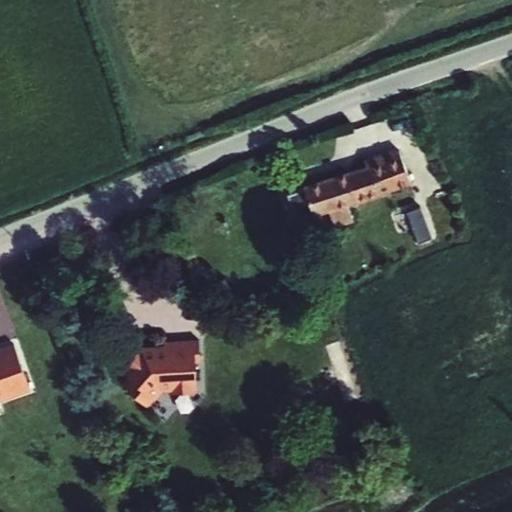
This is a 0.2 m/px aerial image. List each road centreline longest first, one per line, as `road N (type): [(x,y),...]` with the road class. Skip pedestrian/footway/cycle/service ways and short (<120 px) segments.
road 1 (residential): [(0,241),(331,109)]
road 2 (unclassified): [(331,109),(511,45)]
